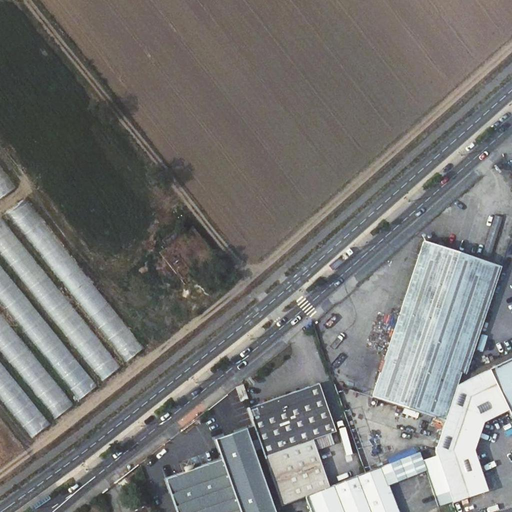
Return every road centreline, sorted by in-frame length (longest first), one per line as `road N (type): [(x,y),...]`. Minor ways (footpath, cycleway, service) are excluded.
road 1 (secondary): [(48,511),(284,325),(511,124)]
road 2 (track): [(26,0),(257,290)]
